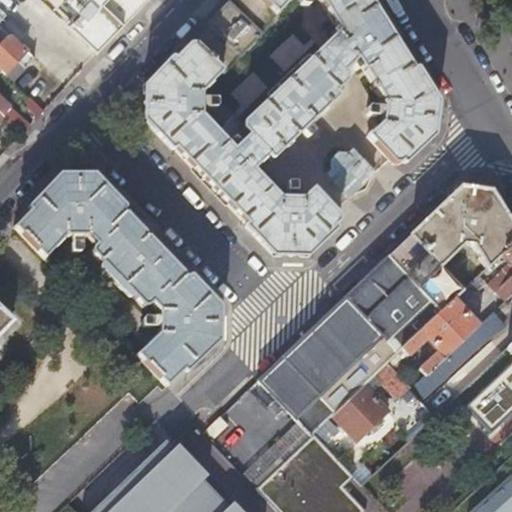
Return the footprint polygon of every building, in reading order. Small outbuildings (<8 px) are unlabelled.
[(15,43),(44,13),(49,9),(38,0),(21,0),(0,23),(0,28),(2,30),(7,35),(15,43)] [(0,0),(0,23),(21,0),(38,0),(49,9),(44,13),(52,20),(67,4),(62,0),(0,0)] [(89,0),(62,0),(67,4),(95,30),(99,25),(107,32),(114,23),(89,0)] [(105,0),(126,18),(142,0),(105,0)] [(357,62),(382,103),(382,124),(366,139),(392,166),(398,168),(430,138),(434,105),(367,0),(232,0),(147,91),(147,123),(272,254),(305,256),(340,223),(338,218),(312,191),(302,200),(280,200),(253,172),(267,159),(271,162),(274,161),(338,100),(338,98),(335,95),(346,84),(347,76),(345,74),(357,62)] [(33,60),(15,43),(7,35),(0,42),(0,72),(3,76),(16,63),(24,70),(33,60)] [(51,104),(65,90),(59,84),(46,99),(51,104)] [(0,116),(1,118),(20,136),(28,128),(0,101),(0,116)] [(374,177),(352,153),(347,158),(346,157),(337,157),(331,162),(330,170),(332,172),(327,177),(349,200),(354,196),(356,197),(365,193),(370,183),(369,181),(374,177)] [(60,182),(14,230),(43,261),(65,240),(85,239),(93,248),(90,252),(90,256),(142,309),(146,309),(150,305),(158,313),(157,336),(135,357),(165,388),(214,342),(214,309),(92,182),(60,182)] [(511,229),(489,193),(461,188),(258,382),(298,423),(311,437),(313,435),(332,417),(363,387),(374,377),(387,365),(454,301),(500,257),(511,244),(511,229)] [(511,244),(500,257),(511,269),(511,277),(510,279),(502,272),(487,286),(495,294),(497,293),(506,302),(511,296),(511,244)] [(387,365),(394,373),(427,342),(441,355),(438,358),(436,356),(420,371),(426,377),(479,328),(454,301),(387,365)] [(0,335),(11,323),(0,313),(0,335)] [(479,328),(426,377),(416,387),(423,400),(481,346),(505,329),(493,315),(479,328)] [(398,402),(410,390),(394,373),(387,365),(374,377),(398,402)] [(363,387),(332,417),(356,442),(387,413),(363,387)] [(206,432),(213,439),(227,426),(220,418),(206,432)] [(257,488),(311,437),(298,423),(244,475),(257,488)] [(256,490),(277,511),(365,511),(367,511),(344,488),(355,478),(313,435),(311,437),(257,488),(256,490)] [(232,511),(166,444),(96,511),(232,511)] [(511,511),(511,480),(478,511),(511,511)]
